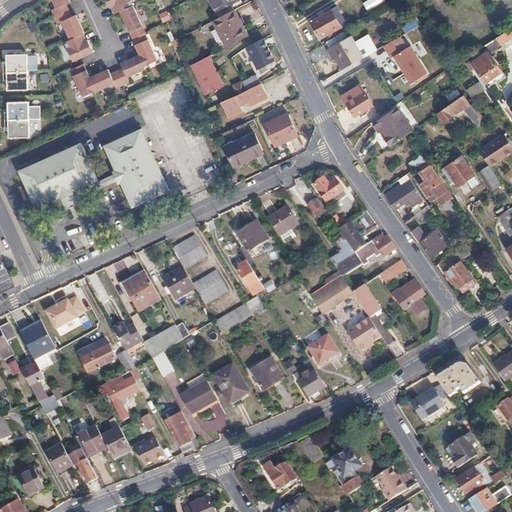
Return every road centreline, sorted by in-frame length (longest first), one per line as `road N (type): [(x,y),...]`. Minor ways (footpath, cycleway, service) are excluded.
road 1 (residential): [(37,292),(340,150)]
road 2 (residential): [(470,334),(340,150)]
road 3 (secondary): [(375,390),(216,460)]
road 4 (residential): [(340,150),(268,0)]
road 5 (residential): [(375,390),(451,511)]
road 6 (secondary): [(216,460),(96,505)]
